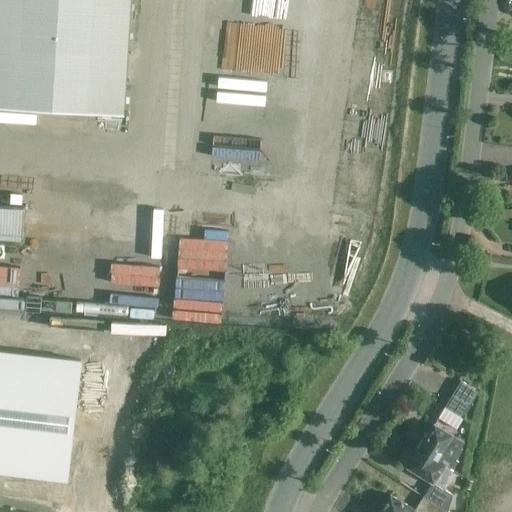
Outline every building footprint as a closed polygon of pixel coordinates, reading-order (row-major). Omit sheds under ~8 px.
[(0,0),(0,105),(124,113),(131,0),(0,0)] [(343,38),(342,65),(351,65),(351,38),(343,38)] [(0,239),(22,241),(24,207),(0,205),(0,239)] [(0,351),(0,473),(66,481),(80,361),(0,351)] [(479,392),(462,381),(445,408),(467,421),(471,414),(467,412),(479,392)] [(450,469),(463,448),(462,447),(464,443),(435,425),(420,449),(445,465),(450,469)] [(450,469),(445,465),(420,449),(408,468),(433,484),(425,497),(448,511),(453,495),(442,489),(453,470),(450,469)] [(467,479),(464,488),(471,490),(473,482),(467,479)] [(448,511),(425,497),(416,511),(390,495),(380,511),(448,511)]
